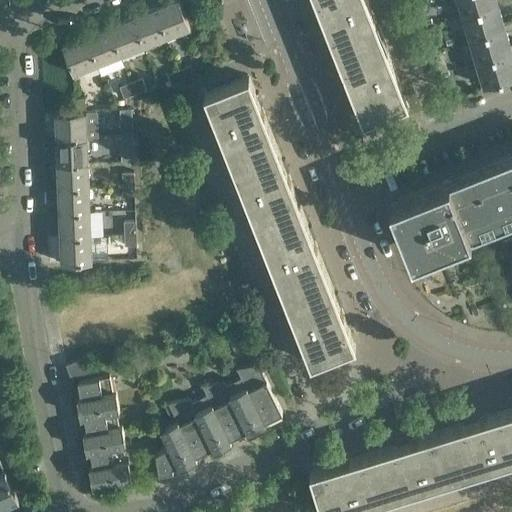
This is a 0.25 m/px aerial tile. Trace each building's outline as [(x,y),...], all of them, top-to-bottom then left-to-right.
[(179,0),(170,0),(155,6),(167,35),(190,26),(179,0)] [(367,0),(316,0),(337,52),(381,35),(367,0)] [(458,0),(463,14),(498,3),(499,6),(511,2),(509,0),(458,0)] [(498,3),(463,14),(470,38),(505,27),(506,29),(511,27),(511,17),(503,20),(499,6),(498,3)] [(155,6),(132,15),(144,44),(167,35),(155,6)] [(132,15),(109,24),(120,54),(144,44),(132,15)] [(109,24),(86,33),(97,63),(120,54),(109,24)] [(505,27),(470,38),(477,61),(511,50),(511,42),(510,43),(506,29),(505,27)] [(74,72),(97,63),(86,33),(62,43),(74,72)] [(381,35),(337,52),(364,119),(408,102),(381,35)] [(511,50),(477,61),(484,85),(511,76),(511,50)] [(191,63),(179,68),(183,79),(195,75),(191,63)] [(168,72),(173,84),(183,79),(179,68),(168,72)] [(205,92),(231,159),(276,142),(249,75),(205,92)] [(142,76),(131,81),(136,92),(147,87),(142,76)] [(120,85),(125,97),(136,92),(131,81),(120,85)] [(85,98),(74,98),(74,111),(86,110),(85,98)] [(74,111),(55,112),(56,137),(88,136),(99,135),(98,110),(87,110),(86,110),(74,111)] [(120,121),(121,133),(133,133),(132,121),(120,121)] [(133,133),(121,133),(121,145),(133,144),(133,133)] [(88,136),(56,137),(57,162),(89,161),(88,136)] [(276,142),(231,159),(258,227),(302,209),(276,142)] [(511,152),(390,201),(412,257),(511,217),(511,152)] [(89,161),(57,162),(58,186),(90,185),(89,161)] [(122,171),(123,183),(135,182),(134,170),(122,171)] [(135,182),(123,183),(123,195),(135,194),(135,182)] [(90,185),(58,186),(59,211),(91,210),(90,185)] [(302,209),(258,227),(284,294),(329,277),(302,209)] [(91,210),(59,211),(60,236),(92,235),(91,210)] [(124,220),(125,232),(137,232),(136,220),(124,220)] [(137,232),(125,232),(125,244),(137,244),(137,232)] [(92,235),(60,236),(61,261),(93,260),(92,235)] [(329,277),(284,294),(311,361),(356,344),(329,277)] [(249,323),(244,312),(237,316),(242,327),(249,323)] [(226,322),(230,330),(238,326),(234,317),(226,322)] [(254,334),(249,323),(242,327),(247,337),(254,334)] [(254,334),(247,337),(253,349),(260,346),(254,334)] [(253,349),(255,354),(258,359),(265,356),(260,346),(253,349)] [(123,366),(131,365),(147,362),(146,354),(122,359),(123,366)] [(85,355),(66,362),(72,376),(90,368),(85,355)] [(243,377),(227,384),(248,428),(249,432),(266,423),(265,420),(283,411),(259,362),(237,367),(237,368),(238,368),(243,377)] [(81,415),(85,414),(117,408),(120,408),(117,389),(113,389),(110,373),(78,378),(81,395),(78,396),(81,415)] [(209,395),(194,403),(213,445),(215,449),(232,440),(230,437),(248,428),(227,384),(225,379),(203,383),(203,385),(204,385),(209,395)] [(161,427),(170,444),(179,462),(180,465),(197,457),(196,454),(213,445),(194,403),(191,396),(168,400),(168,402),(169,401),(178,418),(161,427)] [(511,407),(449,427),(463,473),(511,457),(511,407)] [(117,408),(85,414),(87,429),(84,430),(87,449),(91,448),(123,443),(126,442),(123,423),(119,424),(117,408)] [(449,427),(379,448),(393,494),(463,473),(449,427)] [(123,443),(91,448),(93,463),(90,464),(93,483),(132,476),(129,457),(125,458),(123,443)] [(170,444),(156,451),(159,472),(174,469),(173,465),(179,462),(170,444)] [(310,470),(323,511),(334,511),(393,494),(379,448),(310,470)] [(5,471),(0,473),(0,508),(18,499),(5,471)] [(235,508),(236,509),(236,511),(300,511),(290,488),(252,504),(251,501),(235,508)]
